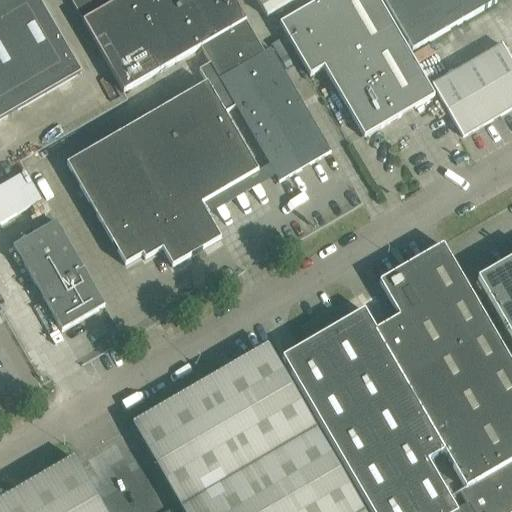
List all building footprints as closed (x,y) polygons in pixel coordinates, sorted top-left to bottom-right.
[(0,123),(81,76),(37,0),(8,0),(0,5),(0,123)] [(68,0),(82,24),(123,95),(201,51),(235,31),(246,25),(231,0),(68,0)] [(254,0),(267,20),(301,0),(254,0)] [(364,141),(384,129),(434,100),(375,0),(326,0),(280,28),(310,80),(324,72),(364,141)] [(511,0),(380,0),(412,54),(495,6),(505,0),(511,0)] [(253,62),(235,31),(201,51),(219,82),(253,62)] [(432,89),(462,141),(511,111),(511,66),(502,48),(432,89)] [(219,82),(279,186),(331,156),(270,52),(253,62),(219,82)] [(67,168),(81,193),(125,269),(142,259),(145,263),(162,253),(172,271),(221,243),(201,208),(258,175),(207,86),(67,168)] [(25,176),(0,190),(0,227),(41,204),(25,176)] [(511,207),(454,242),(511,342),(511,207)] [(44,219),(29,227),(35,237),(50,229),(44,219)] [(12,250),(52,319),(62,335),(105,310),(56,225),(50,229),(35,237),(12,250)] [(364,314),(283,361),(282,361),(369,511),(511,511),(511,367),(443,249),(379,286),(399,320),(376,334),(364,314)] [(301,330),(304,335),(310,345),(351,320),(342,306),(301,330)] [(361,511),(267,349),(132,428),(181,511),(361,511)] [(102,511),(74,462),(0,504),(0,511),(102,511)]
